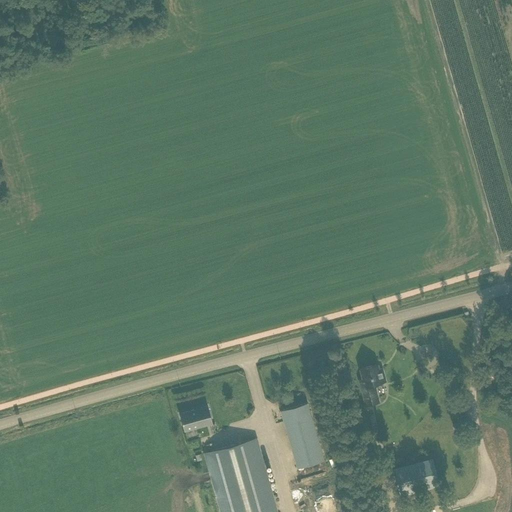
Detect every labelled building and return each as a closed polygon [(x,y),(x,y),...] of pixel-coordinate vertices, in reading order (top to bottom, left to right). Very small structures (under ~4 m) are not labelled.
[(360,368),(362,378),(359,379),(366,406),(379,402),(375,388),(374,389),(373,385),(385,381),(382,368),(378,368),(377,364),(360,368)] [(323,460),(307,402),(280,410),(297,468),(323,460)] [(212,423),(208,406),(179,413),(184,430),(212,423)] [(275,511),(255,438),(206,452),(223,511),(275,511)] [(432,458),(393,468),(400,495),(439,484),(432,458)]
